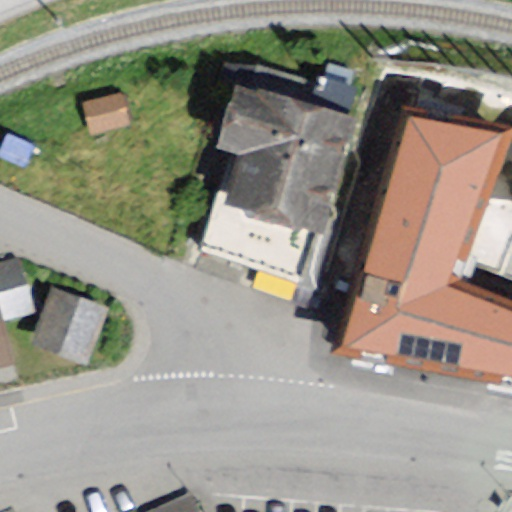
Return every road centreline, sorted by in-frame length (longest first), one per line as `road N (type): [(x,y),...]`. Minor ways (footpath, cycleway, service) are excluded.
road 1 (residential): [(220,426),(214,352),(201,313),(172,291),(0,221)]
road 2 (tertiary): [(511,452),(406,436),(220,426)]
road 3 (tertiary): [(220,426),(122,433),(0,459)]
